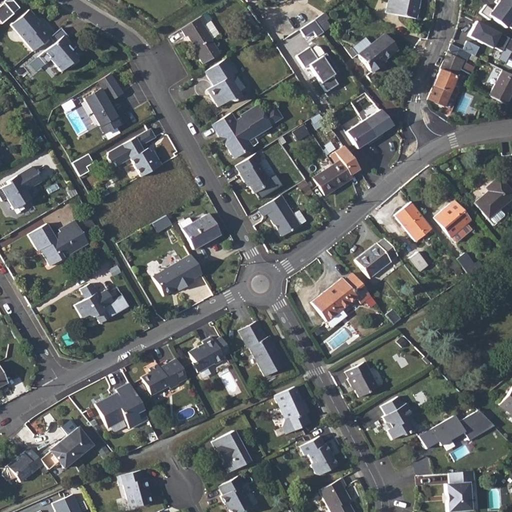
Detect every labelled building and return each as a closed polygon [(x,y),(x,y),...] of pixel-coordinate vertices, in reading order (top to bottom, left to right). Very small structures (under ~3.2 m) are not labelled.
[(0,5),(0,23),(18,8),(11,0),(7,0),(1,6),(0,5)] [(387,0),(385,13),(415,18),(418,0),(387,0)] [(511,6),(503,0),(497,0),(491,9),(485,5),(480,12),(505,31),(507,29),(511,32),(511,6)] [(27,10),(9,25),(31,52),(47,38),(49,37),(27,10)] [(201,15),(180,29),(184,36),(186,36),(194,48),(193,49),(202,63),(218,52),(210,39),(211,38),(218,33),(209,20),(206,22),(201,15)] [(321,15),(315,21),(323,32),(330,27),(321,15)] [(323,32),(315,21),(300,30),(304,37),(314,32),(318,36),(323,32)] [(511,41),(475,22),(466,38),(491,52),(494,47),(501,51),(503,50),(511,54),(511,53),(511,41)] [(66,37),(59,28),(49,37),(47,38),(52,44),(36,57),(43,65),(49,60),(59,72),(67,65),(69,68),(77,61),(75,59),(80,54),(75,47),(70,51),(66,46),(68,44),(64,39),(66,37)] [(365,38),(348,51),(353,58),(357,55),(371,72),(380,65),(379,63),(396,49),(384,34),(370,45),(365,38)] [(450,44),(447,53),(463,61),(466,52),(450,44)] [(312,49),(311,46),(296,56),(305,70),(310,66),(327,92),(338,84),(333,75),(336,73),(325,57),(328,55),(321,46),(318,45),(312,49)] [(447,53),(427,100),(443,107),(463,61),(447,53)] [(228,56),(204,71),(213,85),(207,89),(217,106),(228,100),(233,101),(240,96),(237,92),(231,81),(233,74),(237,72),(229,58),(228,56)] [(107,87),(105,89),(104,87),(88,96),(108,130),(122,122),(118,114),(119,114),(111,99),(125,90),(113,71),(102,79),(107,87)] [(511,76),(501,71),(489,96),(505,105),(511,91),(511,76)] [(230,113),(212,124),(219,136),(223,134),(227,140),(225,141),(232,153),(238,150),(242,151),(251,146),(247,139),(254,135),(269,125),(269,124),(281,117),(273,105),(263,111),(261,112),(256,104),(240,114),(241,116),(235,120),(230,113)] [(362,119),(375,139),(382,135),(380,132),(391,124),(379,109),(362,119)] [(368,144),(375,139),(362,119),(345,131),(356,148),(366,141),(368,144)] [(150,129),(108,153),(107,157),(110,163),(113,161),(116,166),(130,158),(140,177),(161,165),(155,155),(152,156),(147,148),(143,151),(140,146),(155,138),(150,129)] [(254,135),(247,139),(251,146),(258,141),(254,135)] [(335,163),(338,161),(348,175),(358,168),(343,146),(330,154),(332,157),(335,163)] [(256,152),(235,165),(239,172),(239,173),(247,186),(249,185),(253,192),(260,188),(261,186),(269,180),(257,162),(261,160),(256,152)] [(92,162),(88,154),(71,163),(79,177),(88,172),(85,166),(92,162)] [(320,165),(323,170),(335,163),(332,157),(320,165)] [(323,170),(312,178),(324,195),(350,178),(348,175),(338,161),(335,163),(323,170)] [(6,199),(12,209),(22,204),(23,206),(33,200),(27,190),(42,180),(33,165),(6,181),(8,184),(9,186),(7,188),(5,185),(0,188),(0,199),(1,201),(6,199)] [(485,191),(472,203),(486,218),(511,196),(496,177),(483,188),(485,191)] [(305,180),(299,184),(304,192),(310,187),(305,180)] [(281,195),(259,209),(263,215),(267,213),(280,235),(281,236),(299,225),(293,215),(281,195)] [(430,228),(409,202),(392,215),(413,241),(430,228)] [(451,202),(433,217),(449,236),(467,220),(451,202)] [(490,218),(493,223),(503,214),(500,210),(490,218)] [(293,215),(299,224),(305,221),(299,211),(293,215)] [(191,222),(181,228),(193,249),(218,235),(206,213),(191,222)] [(172,223),(167,214),(160,218),(165,227),(172,223)] [(178,223),(181,228),(191,222),(188,217),(178,223)] [(158,231),(165,227),(160,218),(153,222),(158,231)] [(46,225),(28,235),(37,251),(39,250),(49,266),(86,244),(73,221),(58,230),(59,233),(53,236),(46,225)] [(395,255),(383,239),(376,244),(375,243),(353,260),(367,278),(388,261),(388,260),(395,255)] [(415,252),(407,257),(417,271),(425,265),(415,252)] [(463,253),(454,260),(466,275),(475,269),(463,253)] [(191,254),(153,276),(164,295),(177,287),(179,289),(192,282),(191,279),(202,273),(191,254)] [(310,302),(325,321),(339,309),(355,297),(360,303),(369,296),(351,273),(342,280),(340,279),(310,302)] [(85,299),(74,306),(82,319),(87,316),(92,318),(95,316),(99,323),(109,317),(104,308),(113,303),(105,290),(96,296),(89,284),(80,290),(85,299)] [(104,308),(109,317),(127,306),(121,295),(114,299),(115,301),(112,302),(113,303),(104,308)] [(339,309),(325,321),(330,327),(345,316),(339,309)] [(391,309),(383,315),(391,324),(391,325),(399,319),(391,309)] [(254,322),(237,332),(247,348),(248,347),(264,375),(282,365),(266,336),(263,338),(254,322)] [(201,344),(186,351),(191,361),(189,362),(194,371),(211,363),(211,364),(221,360),(220,356),(228,352),(219,336),(211,340),(209,336),(199,341),(201,344)] [(150,371),(140,376),(149,394),(167,385),(168,388),(177,384),(177,382),(185,378),(175,358),(166,363),(158,367),(156,363),(148,367),(150,371)] [(365,362),(347,372),(350,378),(348,379),(352,387),(354,386),(360,396),(378,387),(365,362)] [(141,409),(127,382),(114,390),(115,392),(93,403),(105,428),(122,419),(127,429),(138,423),(146,419),(141,409)] [(293,386),(273,395),(285,419),(282,426),(285,433),(309,423),(304,413),(307,412),(303,402),(301,404),(293,386)] [(511,387),(498,405),(511,415),(511,387)] [(398,396),(381,405),(386,413),(383,415),(389,427),(387,429),(392,438),(400,434),(404,434),(415,428),(409,417),(413,415),(406,402),(402,404),(398,396)] [(455,414),(419,435),(427,449),(440,441),(442,445),(465,432),(470,440),(494,426),(478,410),(460,421),(455,414)] [(75,427),(47,450),(60,468),(89,445),(75,427)] [(233,431),(211,442),(215,449),(216,449),(223,463),(222,463),(227,473),(249,461),(233,431)] [(318,437),(299,446),(304,455),(307,453),(312,462),(311,465),(314,472),(319,474),(336,465),(326,444),(323,445),(318,437)] [(29,447),(7,465),(20,481),(42,463),(29,447)] [(140,469),(116,475),(119,485),(123,484),(129,509),(150,503),(146,488),(148,488),(145,477),(143,478),(140,469)] [(473,471),(448,473),(449,483),(445,484),(447,511),(470,509),(469,483),(473,482),(473,471)] [(237,475),(218,486),(222,493),(220,495),(225,504),(226,504),(230,511),(241,511),(251,506),(240,486),(243,484),(237,475)] [(341,478),(319,490),(329,511),(352,511),(346,501),(349,499),(342,487),(345,486),(341,478)] [(81,511),(74,494),(52,503),(55,511),(81,511)]
